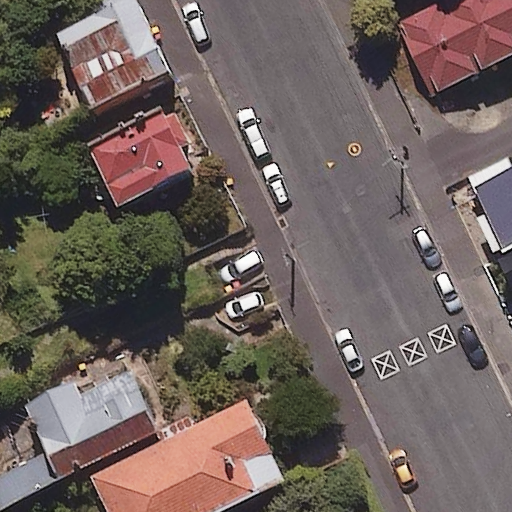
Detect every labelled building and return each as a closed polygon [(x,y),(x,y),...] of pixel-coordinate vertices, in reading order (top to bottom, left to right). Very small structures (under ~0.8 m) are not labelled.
[(173,88),(134,0),(102,0),(110,17),(61,39),(98,122),(173,88)] [(511,65),(511,0),(476,0),(407,30),(436,99),(511,65)] [(190,174),(160,112),(87,147),(117,209),(190,174)] [(510,265),(511,264),(511,186),(481,201),(510,265)] [(0,511),(160,444),(133,379),(83,400),(77,387),(31,407),(51,455),(0,476),(0,511)] [(246,511),(287,493),(251,413),(96,484),(108,511),(246,511)]
